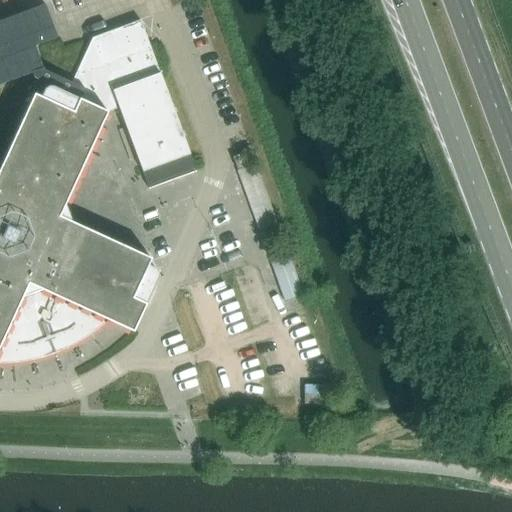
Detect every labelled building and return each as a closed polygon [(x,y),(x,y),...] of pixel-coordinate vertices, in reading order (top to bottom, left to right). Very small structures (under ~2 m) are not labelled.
[(0,360),(12,361),(33,357),(53,352),(72,343),(89,332),(105,319),(132,332),(132,331),(157,278),(157,275),(157,272),(155,269),(152,267),(147,265),(150,258),(70,221),(63,204),(105,115),(106,112),(118,108),(141,172),(148,189),(195,171),(189,154),(149,46),(139,20),(91,38),(75,73),(71,83),(66,93),(53,87),(52,87),(52,86),(49,86),(46,87),(44,88),(42,91),(39,96),(33,94),(0,165),(0,360)] [(242,154),(232,157),(236,170),(247,166),(242,154)] [(282,239),(256,165),(237,171),(264,246),(282,239)] [(275,243),(265,247),(269,257),(279,254),(275,243)] [(289,255),(270,262),(284,301),(303,295),(289,255)]
